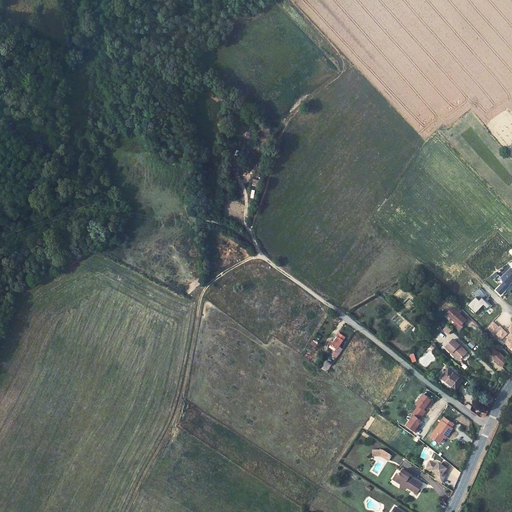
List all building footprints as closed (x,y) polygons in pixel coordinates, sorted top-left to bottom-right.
[(64,173),(60,182),(65,185),(69,176),(64,173)] [(54,186),(48,198),(57,202),(62,191),(54,186)] [(511,281),(511,274),(508,271),(498,281),(506,288),(511,281)] [(453,306),(449,310),(452,313),(448,316),(455,322),(453,324),(458,330),(463,324),(461,322),(462,320),(464,317),(468,313),(461,307),(458,311),(453,306)] [(509,345),(511,341),(511,325),(509,329),(506,331),(504,330),(500,326),(499,327),(494,322),(488,328),(494,333),(495,333),(502,339),(503,338),(509,345)] [(451,329),(446,325),(442,329),(447,334),(451,329)] [(331,341),(328,345),(335,350),(334,352),(337,355),(342,349),(338,346),(344,338),(338,333),(335,337),(336,338),(332,342),(331,341)] [(453,338),(445,345),(452,352),(453,350),(461,357),(466,351),(453,338)] [(452,352),(451,353),(458,360),(461,357),(453,350),(452,352)] [(502,366),(508,360),(499,352),(493,358),(502,366)] [(450,365),(442,374),(444,376),(452,367),(450,365)] [(452,367),(444,376),(456,387),(464,378),(452,367)] [(421,416),(425,412),(424,411),(423,410),(427,405),(429,406),(432,402),(423,395),(415,405),(418,406),(412,415),(413,416),(406,425),(415,433),(418,428),(416,427),(421,421),(419,420),(421,416)] [(445,417),(436,429),(437,430),(433,435),(439,440),(445,432),(446,434),(452,427),(451,426),(453,423),(445,417)] [(381,447),(379,454),(386,458),(390,454),(381,447)] [(435,463),(427,460),(425,467),(431,469),(435,473),(434,479),(442,481),(444,474),(441,473),(443,471),(445,468),(446,469),(448,465),(442,461),(440,464),(436,462),(435,463)] [(396,472),(392,478),(400,484),(401,482),(406,485),(406,486),(416,493),(421,484),(410,477),(409,478),(407,477),(410,474),(401,469),(399,473),(397,472),(397,473),(396,472)]
